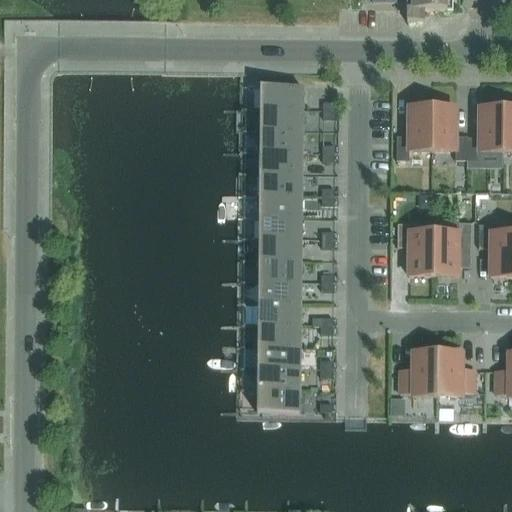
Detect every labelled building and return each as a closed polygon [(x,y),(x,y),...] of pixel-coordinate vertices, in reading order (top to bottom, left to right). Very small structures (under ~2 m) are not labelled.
[(406,0),(406,23),(406,24),(424,25),(424,14),(452,14),(453,0),(452,0),(406,0)] [(303,91),(260,90),(260,113),(302,113),(303,91)] [(322,106),(322,114),(334,114),(334,105),(322,106)] [(408,140),(396,140),(396,164),(409,164),(409,154),(431,155),(432,111),(430,111),(430,112),(408,112),(408,140)] [(455,111),(432,111),(431,155),(433,155),(433,154),(454,154),(454,163),(467,163),(467,140),(467,139),(455,139),(455,111)] [(511,111),(503,112),(502,155),(504,155),(504,154),(511,154),(511,111)] [(479,141),(467,140),(467,163),(467,165),(479,165),(479,155),(502,155),(503,112),(501,112),(501,113),(479,112),(479,141)] [(302,113),(260,113),(260,134),(302,135),(302,113)] [(334,114),(322,114),(322,122),(334,122),(334,114)] [(302,135),(260,134),(259,156),(302,156),(302,135)] [(334,149),(322,149),(322,157),(334,157),(334,149)] [(302,156),(259,156),(259,177),(302,178),(302,156)] [(334,157),(322,157),(322,165),(334,165),(334,157)] [(302,178),(259,177),(259,199),(301,199),(302,178)] [(334,192),(321,192),(321,200),(334,200),(334,192)] [(301,199),(259,199),(259,221),(301,221),(301,199)] [(334,200),(321,200),(321,208),(334,208),(334,200)] [(301,221),(259,221),(258,242),(301,243),(301,221)] [(419,227),(397,227),(397,251),(409,251),(408,279),(433,280),(434,236),(432,236),(432,237),(419,237),(419,227)] [(458,236),(434,236),(433,280),(435,280),(435,279),(458,279),(458,251),(470,251),(470,227),(458,227),(458,236)] [(478,252),(490,252),(490,280),(511,280),(511,237),(491,238),(491,228),(478,228),(478,252)] [(333,235),(321,235),(321,243),(333,243),(333,235)] [(301,243),(258,242),(258,264),(301,264),(301,243)] [(333,243),(321,243),(321,251),(333,251),(333,243)] [(301,264),(258,264),(258,285),(301,286),(301,264)] [(333,278),(321,278),(321,286),(333,286),(333,278)] [(301,286),(258,285),(258,307),(300,307),(301,286)] [(333,286),(321,286),(320,294),(333,294),(333,286)] [(300,307),(258,307),(257,329),(300,329),(300,307)] [(312,321),(312,329),(320,329),(332,329),(332,321),(312,321)] [(300,329),(257,329),(257,350),(300,351),(300,329)] [(332,329),(320,329),(320,337),(332,337),(332,329)] [(300,351),(257,350),(257,372),(300,372),(300,351)] [(400,398),(412,398),(412,400),(437,400),(437,356),(435,356),(435,357),(412,357),(412,374),(400,373),(400,398)] [(462,356),(437,356),(437,400),(438,400),(438,399),(461,399),(461,397),(473,397),(474,373),(461,373),(462,356)] [(496,399),(508,399),(508,401),(511,400),(511,358),(508,358),(508,375),(496,374),(496,399)] [(332,365),(320,364),(320,372),(332,373),(332,365)] [(300,372),(257,372),(257,393),(299,394),(300,372)] [(332,373),(320,372),(320,381),(332,381),(332,373)] [(299,394),(257,393),(257,416),(261,416),(261,420),(271,420),(271,416),(299,416),(299,394)] [(319,407),(319,415),(331,416),(331,407),(319,407)]
